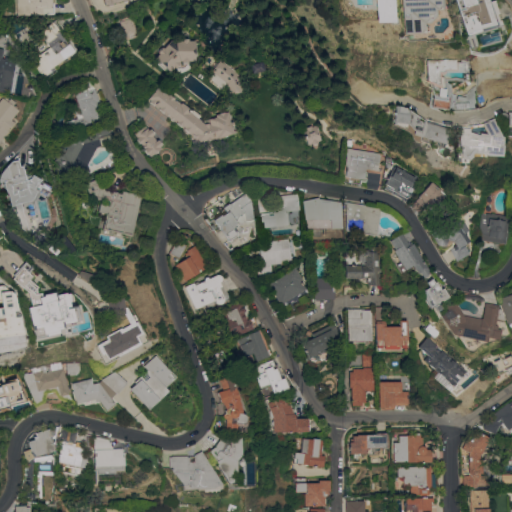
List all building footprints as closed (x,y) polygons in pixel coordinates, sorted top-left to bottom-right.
[(31,16),(16,16),(16,0),(51,0),(51,13),(41,13),(41,14),(31,14),(31,16)] [(391,0),(392,22),(373,22),(373,0),(391,0)] [(440,0),(441,8),(439,8),(439,9),(433,10),(433,16),(427,23),(421,23),(421,33),(400,34),(398,0),(440,0)] [(490,0),(499,29),(487,33),(486,26),(468,31),(468,32),(465,33),(466,37),(462,38),(463,40),(459,41),(458,35),(462,34),(452,0),(484,0),(485,2),(490,0)] [(118,21),(132,17),(136,31),(129,34),(129,35),(123,37),(118,21)] [(53,67),(56,71),(45,79),(42,76),(41,76),(30,60),(38,54),(39,55),(49,47),(38,32),(55,19),(62,29),(59,31),(74,51),(53,67)] [(159,53),(157,52),(162,46),(164,48),(171,40),(181,40),(182,38),(180,35),(180,31),(183,29),(187,29),(189,32),(190,35),(188,38),(188,40),(196,40),(196,60),(189,60),(188,62),(187,62),(184,67),(177,67),(176,68),(174,67),(170,71),(155,58),(159,53)] [(14,63),(14,66),(15,66),(15,69),(13,69),(13,70),(14,71),(12,84),(11,84),(11,85),(12,86),(11,90),(10,89),(9,93),(0,91),(0,48),(3,49),(1,61),(14,63)] [(212,70),(221,60),(239,75),(243,91),(229,94),(227,82),(212,70)] [(445,88),(451,89),(451,90),(453,90),(452,92),(456,92),(462,93),(468,91),(472,86),(478,83),(478,105),(463,107),(447,106),(448,107),(432,104),(434,97),(433,97),(434,94),(431,82),(429,81),(426,79),(426,60),(429,60),(442,60),(455,60),(455,62),(462,62),(462,72),(443,71),(439,71),(438,85),(445,88)] [(70,136),(66,122),(77,119),(72,105),(78,103),(75,95),(77,94),(75,87),(91,81),(98,101),(96,102),(97,106),(95,107),(97,113),(98,114),(98,116),(97,118),(96,119),(95,120),(96,124),(85,127),(86,131),(88,135),(96,133),(95,129),(106,126),(111,142),(95,148),(87,165),(89,171),(59,181),(52,162),(64,158),(65,152),(59,149),(63,140),(70,143),(71,139),(70,136)] [(482,82),(487,85),(483,90),(479,87),(482,82)] [(224,136),(220,137),(219,140),(216,141),(214,139),(209,140),(209,139),(196,142),(196,141),(191,142),(189,134),(188,133),(186,134),(181,130),(182,128),(146,100),(158,85),(180,103),(180,102),(190,110),(191,109),(199,116),(197,117),(201,120),(215,117),(214,114),(227,111),(228,116),(227,116),(229,121),(231,121),(232,125),(230,125),(232,130),(236,129),(237,132),(224,135),(224,136)] [(0,139),(0,99),(2,97),(4,99),(5,97),(8,100),(9,98),(15,102),(12,106),(18,110),(10,120),(13,122),(0,139)] [(291,110),(293,114),(293,119),(292,123),(288,123),(289,118),(289,115),(288,112),(283,107),(285,105),(291,110)] [(406,109),(407,110),(424,121),(447,129),(442,144),(441,144),(440,147),(418,140),(417,142),(411,140),(408,133),(402,129),(391,125),(393,106),(406,108),(406,109)] [(458,126),(461,127),(468,127),(468,129),(468,131),(478,134),(478,132),(481,133),(485,134),(479,122),(483,120),(484,121),(491,118),(500,136),(502,136),(501,145),(500,156),(483,155),(483,156),(469,155),(469,156),(465,160),(462,159),(458,154),(458,146),(457,146),(457,134),(458,134),(458,128),(458,126)] [(133,133),(145,125),(161,148),(149,156),(133,133)] [(317,142),(317,143),(311,145),(311,144),(307,145),(302,131),(306,129),(305,128),(311,126),(312,127),(317,125),(319,131),(317,131),(321,140),(317,142)] [(363,180),(344,177),(346,166),(344,166),(347,148),(380,154),(377,171),(365,169),(363,180)] [(13,211),(20,209),(19,203),(10,205),(6,191),(5,191),(5,189),(4,189),(2,184),(3,184),(3,181),(0,181),(0,174),(1,172),(6,164),(11,159),(16,155),(21,176),(24,175),(24,176),(31,175),(39,179),(37,183),(40,185),(31,203),(34,215),(27,217),(30,229),(24,231),(17,226),(13,211)] [(394,192),(383,185),(384,183),(383,182),(385,179),(386,180),(394,166),(417,180),(405,200),(393,193),(394,192)] [(379,174),(377,188),(365,186),(367,172),(379,174)] [(140,196),(130,236),(102,229),(106,214),(97,212),(99,203),(108,205),(109,202),(91,198),(85,184),(100,178),(105,190),(111,192),(111,191),(117,192),(117,193),(121,194),(122,191),(140,196)] [(439,190),(437,192),(442,196),(430,209),(417,197),(430,182),(439,190)] [(253,222),(240,223),(237,232),(239,235),(229,242),(213,219),(220,214),(221,215),(226,212),(222,207),(228,203),(229,204),(245,193),(250,201),(253,222)] [(296,195),(298,210),(285,211),(287,225),(262,227),(261,222),(259,222),(258,215),(256,198),(296,195)] [(340,228),(305,228),(301,201),(317,198),(318,199),(340,202),(340,228)] [(379,208),(375,236),(344,231),(345,203),(379,208)] [(476,240),(480,214),(485,215),(486,213),(490,214),(490,213),(507,216),(505,233),(506,233),(505,237),(504,237),(503,244),(476,240)] [(468,241),(463,245),(468,254),(455,261),(449,251),(449,249),(449,248),(450,248),(452,248),(452,249),(453,250),(456,248),(452,241),(446,240),(446,242),(443,245),(440,245),(437,245),(435,243),(432,238),(460,223),(464,231),(463,232),(468,241)] [(395,265),(399,263),(399,262),(398,262),(395,258),(396,257),(392,251),(394,250),(389,241),(401,234),(406,242),(407,242),(408,244),(409,243),(410,244),(412,243),(418,252),(417,253),(429,273),(422,278),(419,272),(417,273),(415,270),(414,270),(412,267),(401,274),(395,265)] [(288,238),(290,259),(279,260),(280,263),(270,264),(271,275),(257,277),(256,263),(260,262),(258,243),(271,241),(271,240),(288,238)] [(176,240),(185,245),(178,258),(170,253),(176,240)] [(0,251),(9,241),(20,250),(17,254),(17,256),(15,259),(12,259),(0,274),(0,251)] [(199,254),(201,253),(204,258),(202,259),(207,267),(184,281),(179,273),(179,274),(173,265),(186,257),(184,253),(186,251),(186,250),(194,245),(199,254)] [(344,265),(360,265),(360,262),(358,261),(358,251),(373,251),(373,253),(378,253),(378,286),(367,285),(367,284),(366,284),(366,278),(344,278),(344,265)] [(301,278),(299,280),(304,289),(279,304),(278,301),(277,301),(266,282),(294,266),(301,278)] [(75,276),(79,271),(93,276),(89,284),(75,276)] [(184,287),(192,283),(194,285),(204,280),(203,279),(204,278),(205,277),(207,277),(208,278),(215,275),(217,274),(219,275),(221,276),(221,278),(221,280),(220,281),(219,282),(224,294),(222,295),(223,298),(223,300),(223,302),(221,303),(220,304),(218,304),(215,303),(206,307),(205,306),(203,305),(194,309),(184,287)] [(311,300),(311,278),(333,278),(333,300),(328,300),(311,300)] [(431,304),(423,290),(428,287),(425,282),(430,279),(432,283),(434,282),(438,290),(441,288),(446,297),(440,301),(439,300),(431,304)] [(0,311),(2,311),(0,302),(0,281),(9,291),(19,325),(17,326),(20,338),(6,342),(6,340),(0,341),(0,311)] [(497,298),(511,293),(511,324),(506,327),(497,298)] [(116,357),(114,354),(106,359),(102,353),(100,355),(94,345),(105,339),(103,335),(118,327),(121,332),(129,328),(120,313),(107,315),(104,299),(120,296),(122,307),(124,306),(132,322),(134,321),(140,333),(135,336),(139,344),(116,357)] [(44,339),(43,335),(33,338),(30,327),(29,328),(27,321),(28,321),(24,308),(35,305),(35,308),(65,299),(68,309),(65,310),(70,326),(69,327),(70,331),(44,339)] [(445,310),(442,305),(451,300),(461,315),(480,319),(483,303),(496,305),(502,320),(499,322),(493,321),(492,326),(494,326),(494,329),(497,330),(496,340),(484,338),(484,342),(451,335),(440,319),(438,315),(441,313),(445,310)] [(245,311),(243,312),(246,320),(249,319),(253,328),(244,332),(243,331),(237,334),(237,335),(230,338),(223,323),(230,320),(229,318),(228,319),(223,308),(240,301),(245,311)] [(398,320),(405,320),(406,345),(404,345),(404,348),(399,348),(399,345),(397,345),(397,348),(382,349),(382,345),(378,345),(378,348),(375,348),(375,345),(374,345),(374,307),(381,307),(381,321),(383,321),(384,322),(384,327),(398,326),(398,320)] [(370,309),(370,341),(345,340),(346,310),(370,309)] [(74,323),(80,322),(82,328),(76,330),(74,323)] [(302,353),(305,352),(300,343),(312,337),(310,334),(332,323),(343,347),(320,360),(319,358),(307,364),(302,353)] [(427,324),(430,326),(431,325),(433,327),(432,328),(436,332),(435,333),(436,334),(433,337),(432,336),(432,337),(422,329),(427,324)] [(267,356),(255,361),(255,359),(253,360),(250,354),(244,356),(239,344),(250,340),(248,334),(257,330),(267,356)] [(453,382),(455,383),(447,392),(428,374),(432,369),(421,360),(426,355),(417,346),(425,337),(463,371),(453,382)] [(213,352),(220,349),(229,366),(222,370),(213,352)] [(497,352),(499,357),(501,356),(501,357),(511,351),(511,372),(505,375),(505,376),(501,379),(495,383),(487,365),(484,366),(481,359),(497,352)] [(361,366),(361,354),(373,354),(373,366),(361,366)] [(147,409),(128,389),(134,383),(133,382),(145,371),(140,366),(149,358),(152,362),(157,358),(174,376),(163,386),(167,391),(147,409)] [(271,359),(273,365),(276,364),(280,373),(282,372),(285,378),(283,379),(286,387),(280,390),(281,390),(279,391),(276,391),(272,392),(268,384),(259,387),(256,380),(257,380),(255,375),(258,374),(255,366),(271,359)] [(48,407),(35,410),(34,406),(21,373),(27,372),(27,373),(32,372),(31,368),(59,361),(61,368),(62,367),(68,394),(67,394),(72,403),(58,398),(53,390),(44,392),(43,401),(47,400),(48,407)] [(66,375),(66,363),(78,362),(78,369),(77,372),(75,374),(66,375)] [(372,391),(364,391),(364,402),(360,402),(360,405),(350,405),(351,388),(348,388),(349,371),(352,371),(352,368),(362,368),(362,367),(372,367),(372,391)] [(100,379),(113,371),(126,382),(116,393),(115,392),(109,398),(113,403),(105,410),(98,401),(94,402),(93,398),(75,403),(73,393),(71,393),(70,391),(72,390),(70,383),(90,378),(91,384),(97,382),(100,380),(100,379)] [(229,375),(234,385),(232,385),(237,398),(235,399),(239,410),(239,412),(241,413),(242,415),(243,417),(243,419),(242,421),(244,421),(244,425),(240,426),(239,425),(234,425),(233,431),(222,430),(223,419),(222,418),(221,417),(220,414),(221,413),(223,412),(222,410),(223,409),(221,404),(220,404),(220,401),(218,402),(215,391),(221,389),(217,380),(229,375)] [(0,383),(16,379),(19,389),(21,389),(24,399),(9,404),(10,406),(5,408),(4,405),(0,406),(0,383)] [(399,381),(399,391),(406,391),(406,402),(403,402),(403,406),(395,405),(395,403),(392,403),(392,405),(391,406),(390,407),(388,406),(386,406),(386,407),(377,407),(377,381),(399,381)] [(291,408),(293,408),(294,411),(294,413),(294,418),(307,418),(307,423),(308,423),(308,431),(273,431),(273,425),(271,424),(271,421),(272,420),(272,416),(269,416),(268,414),(269,410),(269,408),(267,402),(274,400),(273,399),(281,396),(283,402),(288,400),(291,408)] [(511,398),(511,424),(505,429),(500,422),(496,425),(493,433),(481,428),(486,417),(511,398)] [(32,456),(29,453),(30,452),(27,442),(33,440),(32,436),(35,435),(35,433),(47,428),(54,427),(53,433),(49,434),(52,443),(51,444),(54,450),(32,456)] [(65,463),(64,465),(63,472),(62,473),(58,473),(57,471),(59,461),(57,461),(58,454),(59,453),(58,439),(61,427),(76,431),(73,442),(75,442),(74,445),(81,446),(81,449),(90,452),(89,456),(88,456),(86,463),(78,461),(78,465),(65,463)] [(460,448),(466,437),(469,439),(474,429),(488,437),(480,453),(479,464),(481,464),(481,473),(478,473),(478,474),(477,476),(490,475),(492,476),(492,478),(490,480),(487,480),(487,487),(461,486),(462,474),(467,474),(467,452),(460,448)] [(386,434),(386,447),(388,447),(388,458),(381,458),(380,447),(364,448),(364,453),(348,453),(348,440),(351,440),(351,436),(356,436),(356,434),(386,434)] [(392,461),(392,435),(419,435),(419,437),(420,437),(420,445),(422,445),(423,446),(424,448),(424,449),(429,449),(429,462),(392,461)] [(111,466),(111,467),(93,467),(92,436),(107,440),(111,448),(121,448),(121,456),(122,456),(122,465),(111,466)] [(213,464),(214,464),(206,450),(211,446),(217,438),(227,438),(226,437),(237,437),(237,455),(236,454),(232,460),(232,474),(235,474),(235,484),(225,484),(213,464)] [(323,455),(322,466),(306,464),(306,466),(294,465),(294,451),(300,452),(301,437),(312,438),(319,438),(319,439),(321,439),(320,455),(323,455)] [(184,456),(184,457),(190,456),(190,455),(198,450),(217,483),(209,488),(186,488),(186,484),(180,484),(173,475),(173,474),(170,474),(170,472),(169,472),(169,467),(166,467),(166,457),(169,457),(169,456),(171,456),(184,456)] [(429,465),(429,473),(433,473),(434,487),(427,487),(427,494),(409,494),(409,485),(403,486),(402,477),(396,477),(396,466),(429,465)] [(35,500),(50,501),(51,471),(36,471),(35,500)] [(511,474),(511,484),(501,484),(501,474),(511,474)] [(304,477),(304,482),(317,482),(317,480),(329,480),(328,491),(326,491),(326,493),(326,494),(325,496),(323,497),(323,505),(303,506),(302,492),(294,492),(294,477),(304,477)] [(469,511),(469,490),(486,489),(487,508),(487,511),(469,511)] [(404,511),(404,498),(433,497),(433,501),(430,501),(430,511),(428,511),(404,511)] [(367,511),(345,511),(345,501),(363,501),(363,511),(367,511)]
